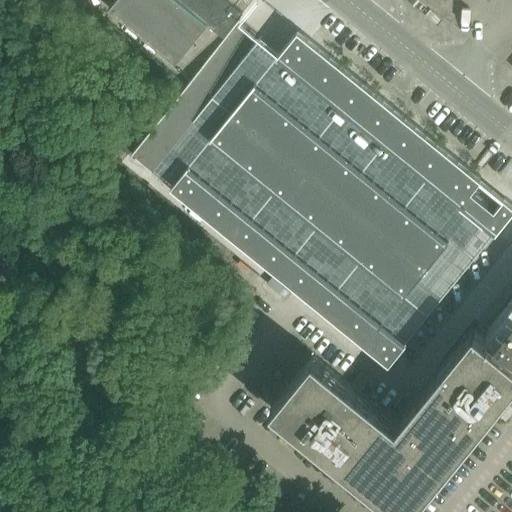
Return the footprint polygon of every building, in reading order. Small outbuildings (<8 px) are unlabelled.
[(115,0),(109,8),(176,62),(206,24),(223,38),(243,14),(242,13),(225,0),(115,0)] [(278,55),(477,218),(484,222),(495,232),(511,210),(511,204),(504,197),(480,178),(301,32),(298,30),(278,55)] [(132,153),(148,166),(153,170),(220,87),(199,70),(189,83),(132,153)] [(256,81),(211,138),(404,295),(450,238),(256,81)] [(172,185),(275,269),(389,362),(407,340),(190,163),(172,185)] [(294,425),(295,424),(317,442),(316,442),(401,511),(410,511),(490,414),(489,414),(507,392),(507,393),(511,386),(511,300),(497,319),(485,334),(475,327),(474,327),(473,327),(397,420),(314,353),(313,354),(312,354),(271,404),(272,405),(271,406),(294,425)]
